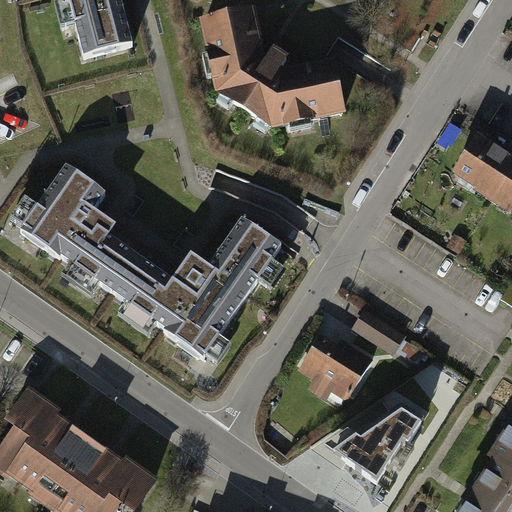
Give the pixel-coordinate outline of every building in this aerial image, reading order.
[(63,0),(79,62),(129,50),(116,0),(63,0)] [(248,19),(199,31),(218,106),(268,134),(347,120),(333,65),(271,75),(248,19)] [(511,172),(511,160),(473,134),(444,177),(489,207),(511,172)] [(100,197),(62,171),(16,238),(55,265),(57,262),(107,297),(131,262),(102,243),(109,233),(86,218),(100,197)] [(511,172),(489,207),(511,223),(511,172)] [(171,289),(131,262),(107,297),(161,334),(159,338),(200,366),(279,252),(240,226),(206,276),(188,264),(171,289)] [(407,338),(368,313),(355,333),(395,359),(407,338)] [(334,344),(310,379),(350,406),(374,371),(334,344)] [(31,499),(46,510),(96,441),(71,423),(73,420),(32,391),(9,423),(19,430),(0,455),(0,476),(10,484),(13,479),(35,495),(31,499)] [(511,414),(488,452),(511,465),(511,414)] [(348,434),(322,471),(360,499),(379,472),(389,479),(410,451),(385,433),(372,451),(348,434)] [(125,462),(96,441),(46,510),(48,511),(128,511),(130,510),(132,511),(141,511),(162,483),(128,459),(125,462)] [(511,511),(511,465),(488,452),(450,511),(511,511)]
